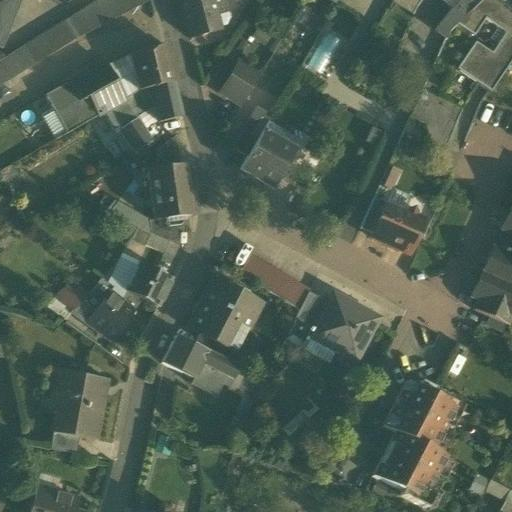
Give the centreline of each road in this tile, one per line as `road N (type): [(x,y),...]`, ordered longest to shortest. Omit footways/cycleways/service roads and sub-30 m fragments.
road 1 (residential): [(207,187),(202,253),(148,359),(114,511)]
road 2 (residential): [(207,187),(417,301)]
road 3 (residential): [(164,0),(207,187)]
road 4 (residential): [(417,301),(445,293),(511,146)]
road 5 (residential): [(417,301),(360,414)]
